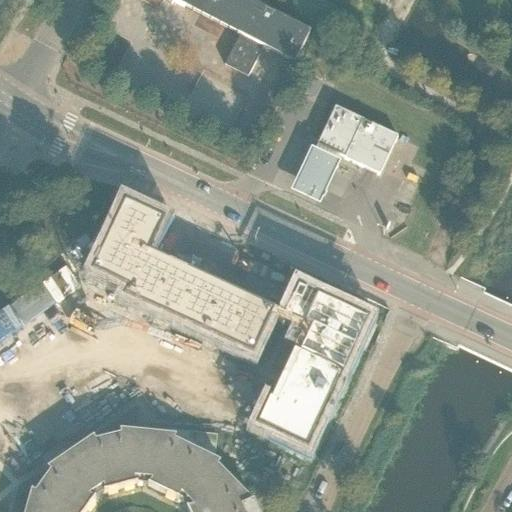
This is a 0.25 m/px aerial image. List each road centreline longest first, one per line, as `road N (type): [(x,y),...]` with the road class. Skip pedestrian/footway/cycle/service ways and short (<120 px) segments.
road 1 (secondary): [(415,294),(146,167)]
road 2 (residential): [(319,511),(415,294)]
road 3 (secondary): [(146,167),(16,94)]
road 4 (secondary): [(9,114),(79,153),(146,167)]
